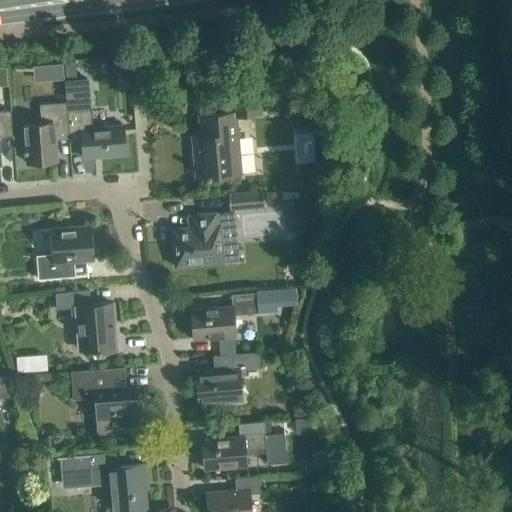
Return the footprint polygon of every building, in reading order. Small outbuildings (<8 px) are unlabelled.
[(64,63),(52,63),(54,79),(65,78),(64,63)] [(249,95),(231,96),(232,112),(200,115),(202,146),(194,146),(196,176),(207,175),(207,177),(211,177),(211,174),(237,172),(235,156),(240,155),(237,116),(262,114),(260,98),(249,95)] [(56,139),(70,138),(67,107),(68,106),(67,101),(41,104),(42,123),(25,125),(26,148),(24,148),(24,152),(27,152),(28,162),(57,160),(56,139)] [(276,102),(267,103),(268,112),(276,111),(276,102)] [(91,127),(89,105),(68,106),(67,107),(70,138),(70,142),(83,141),(84,157),(126,154),(124,124),(91,127)] [(11,109),(0,110),(0,164),(1,164),(0,154),(0,136),(13,136),(11,109)] [(264,188),(229,191),(230,207),(265,204),(264,188)] [(280,191),(267,191),(267,203),(281,202),(280,191)] [(216,225),(215,212),(198,214),(199,226),(173,228),(176,266),(223,262),(220,225),(216,225)] [(68,262),(93,260),(91,225),(51,228),(53,254),(37,255),(39,279),(69,276),(68,262)] [(99,349),(99,353),(103,353),(103,351),(113,350),(113,346),(117,346),(113,302),(91,304),(90,289),(55,292),(56,309),(70,308),(72,327),(77,327),(79,350),(99,349)] [(257,290),(257,292),(259,311),(259,312),(279,311),(277,289),(257,290)] [(235,336),(234,315),(234,313),(259,311),(257,292),(232,294),(233,306),(191,309),(194,339),(235,336)] [(241,400),(238,370),(238,367),(261,365),(260,352),(233,354),(213,355),(213,356),(220,356),(221,369),(197,371),(199,403),(241,400)] [(28,357),(17,358),(18,373),(30,372),(28,357)] [(119,367),(80,370),(71,370),(73,399),(97,397),(100,432),(143,429),(140,387),(121,389),(119,367)] [(0,396),(14,396),(12,375),(0,376),(0,396)] [(322,433),(316,417),(296,419),(297,435),(322,433)] [(244,445),(266,443),(267,463),(287,462),(284,432),(272,433),(271,421),(264,422),(263,421),(239,423),(240,436),(202,439),(205,468),(246,464),(244,445)] [(63,457),(66,484),(84,482),(84,483),(112,481),(114,509),(111,509),(111,510),(147,508),(147,506),(145,507),(142,479),(147,479),(146,463),(117,466),(116,451),(57,456),(58,458),(63,457)] [(207,492),(208,511),(249,511),(249,494),(259,493),(258,476),(235,478),(236,490),(207,492)]
